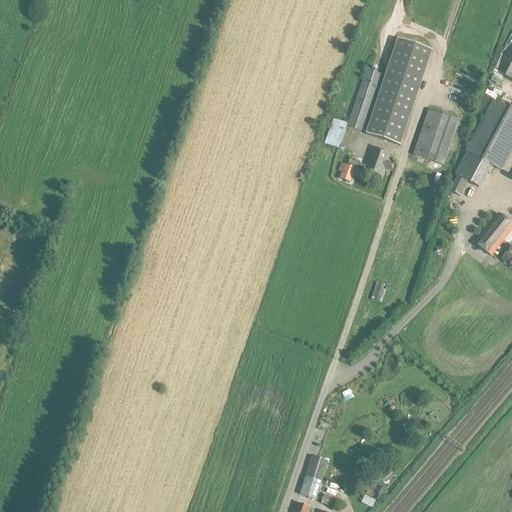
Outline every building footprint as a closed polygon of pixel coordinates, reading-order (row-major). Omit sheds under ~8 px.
[(397,146),(426,50),(394,40),(383,75),(368,70),(358,103),(371,107),(363,136),(397,146)] [(511,111),(493,101),(468,149),(456,173),(481,187),(494,162),(502,167),(511,148),(511,111)] [(413,156),(444,167),(459,121),(429,110),(413,156)] [(323,143),(336,147),(345,123),(332,118),(323,143)] [(372,148),(366,167),(364,173),(382,179),(390,154),(372,148)] [(364,173),(366,167),(349,161),(347,167),(342,165),(339,172),(342,173),(340,180),(350,183),(355,170),(364,173)] [(457,176),(457,177),(449,193),(460,198),(463,192),(467,193),(471,185),(457,176)] [(511,226),(498,215),(475,244),(491,256),(511,230),(511,226)] [(511,248),(502,261),(511,268),(511,248)] [(371,300),(382,304),(387,286),(377,283),(371,300)] [(347,417),(345,422),(355,426),(358,421),(347,417)] [(325,430),(323,438),(335,441),(337,433),(325,430)] [(304,451),(325,454),(327,441),(306,438),(304,451)] [(328,462),(313,457),(312,457),(300,495),(316,500),(328,462)] [(357,493),(365,486),(359,480),(352,486),(357,493)] [(333,508),(336,499),(324,495),(321,504),(333,508)]
